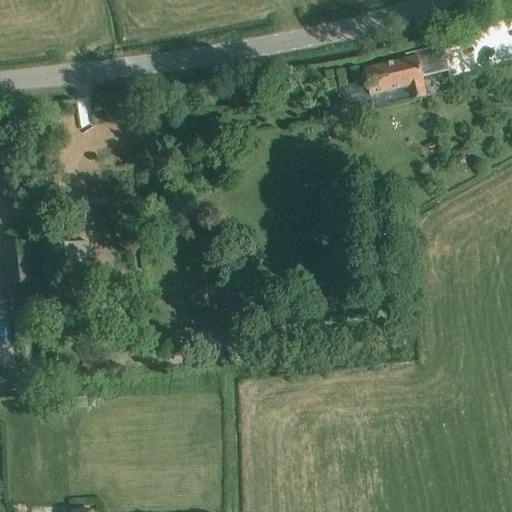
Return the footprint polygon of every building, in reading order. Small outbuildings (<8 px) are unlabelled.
[(366,82),(338,89),(343,110),(371,104),(369,96),(370,96),(407,87),(410,101),(426,97),(423,83),(424,83),(422,78),(448,72),(449,72),(447,62),(443,46),(442,46),(405,55),(405,56),(407,55),(408,59),(364,70),(366,82)] [(73,241),(55,243),(57,266),(75,264),(73,241)] [(33,283),(31,263),(29,244),(3,246),(7,286),(33,283)] [(27,324),(16,325),(17,345),(29,344),(27,324)] [(72,398),(64,399),(65,411),(73,410),(72,398)]
